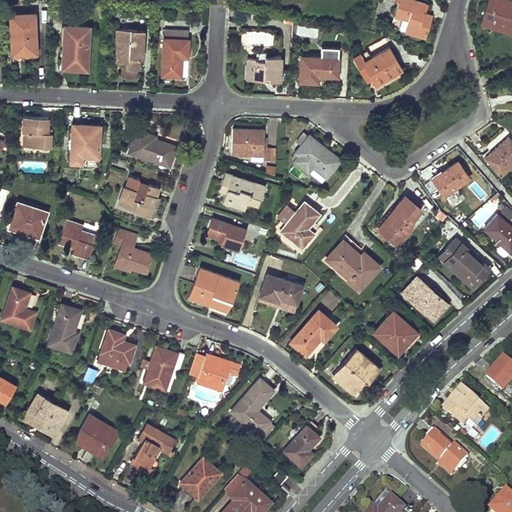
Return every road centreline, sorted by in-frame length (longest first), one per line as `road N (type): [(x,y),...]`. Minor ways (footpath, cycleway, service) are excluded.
road 1 (residential): [(343,108),(361,145),(396,163),(413,161),(457,131),(473,118),(481,95),(450,34)]
road 2 (residential): [(364,432),(263,343),(158,305)]
road 3 (residential): [(0,91),(216,99)]
road 4 (residential): [(158,305),(214,142),(216,99)]
road 5 (residential): [(511,283),(427,356),(364,432)]
road 6 (residential): [(377,444),(511,312)]
road 7 (residential): [(158,305),(0,252)]
road 8 (tertiary): [(0,434),(126,511)]
road 9 (residential): [(343,108),(378,107),(427,83),(450,34)]
road 10 (residential): [(216,99),(343,108)]
